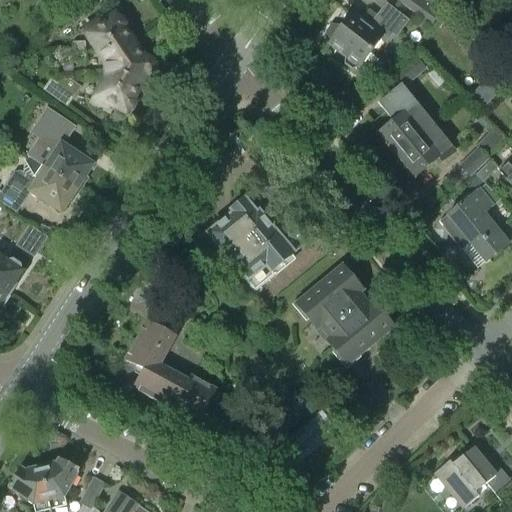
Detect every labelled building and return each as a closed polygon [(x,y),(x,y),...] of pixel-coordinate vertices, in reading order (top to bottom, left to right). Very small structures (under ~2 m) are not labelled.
[(422,0),(406,0),(403,5),(423,19),(431,7),(422,0)] [(344,65),(351,71),(358,68),(360,66),(362,67),(382,42),(384,43),(391,34),(396,38),(408,23),(387,7),(376,20),(367,14),(360,23),(350,16),(340,28),(338,27),(330,26),(325,33),(328,40),(329,41),(329,43),(347,57),(346,58),(344,65)] [(96,53),(103,53),(130,52),(136,48),(124,29),(124,26),(121,21),(117,20),(115,16),(100,26),(98,22),(82,33),(96,53)] [(74,43),(74,54),(86,54),(86,43),(74,43)] [(130,52),(103,53),(104,65),(106,65),(107,80),(135,79),(142,83),(146,76),(149,76),(150,75),(151,75),(153,73),(154,72),(154,71),(154,70),(154,68),(154,66),(153,64),(152,63),(151,62),(149,62),(148,62),(146,62),(145,62),(136,48),(130,52)] [(74,54),(74,62),(86,62),(86,54),(74,54)] [(413,60),(393,77),(402,88),(423,71),(422,69),(426,65),(419,57),(415,61),(413,60)] [(135,79),(107,80),(105,80),(94,103),(109,111),(111,107),(126,115),(128,111),(131,110),(134,104),(133,101),(142,83),(135,79)] [(51,81),(43,91),(61,105),(69,95),(51,81)] [(380,135),(397,156),(434,128),(402,88),(401,89),(400,87),(377,105),(393,124),(380,135)] [(434,128),(397,156),(415,178),(436,161),(440,166),(455,154),(434,128)] [(476,150),(457,168),(468,179),(487,161),(486,160),(506,140),(494,128),(474,148),(476,150)] [(55,156),(46,169),(76,190),(78,187),(82,188),(88,180),(85,177),(92,167),(77,157),(63,147),(60,147),(52,141),(46,149),(55,156)] [(14,174),(0,196),(0,204),(17,215),(23,204),(30,193),(60,213),(67,203),(71,205),(77,196),(75,192),(76,190),(46,169),(28,157),(25,162),(23,175),(21,174),(14,174)] [(474,177),(481,184),(495,170),(488,163),(474,177)] [(511,169),(507,164),(498,173),(511,186),(511,169)] [(284,179),(304,204),(310,199),(290,174),(284,179)] [(474,177),(468,184),(472,188),(477,188),(481,184),(474,177)] [(233,215),(208,236),(220,251),(219,259),(226,268),(235,269),(254,292),(273,277),(270,274),(284,263),(293,256),(293,255),(305,245),(309,249),(319,241),(297,214),(287,222),(272,204),(282,196),(273,185),(248,206),(245,201),(230,213),(233,215)] [(438,224),(461,251),(469,245),(485,265),(508,246),(483,216),(493,208),(479,191),(438,224)] [(0,291),(8,296),(17,282),(14,280),(20,271),(19,267),(12,262),(8,264),(0,258),(0,291)] [(342,269),(296,307),(347,368),(392,329),(372,306),(369,309),(358,296),(361,292),(342,269)] [(123,362),(135,368),(138,379),(132,390),(172,412),(179,416),(182,412),(200,422),(216,392),(190,378),(187,382),(159,367),(175,338),(145,322),(123,362)] [(359,395),(328,421),(337,432),(374,401),(359,395)] [(448,465),(437,474),(464,509),(476,499),(474,496),(495,478),(472,450),(451,468),(448,465)] [(54,465),(40,469),(50,511),(66,508),(64,499),(79,472),(57,460),(54,465)] [(48,511),(50,511),(40,469),(25,472),(20,469),(7,490),(33,507),(33,511),(48,511)] [(77,505),(90,511),(104,486),(91,479),(77,505)] [(134,511),(137,507),(117,494),(105,511),(134,511)]
